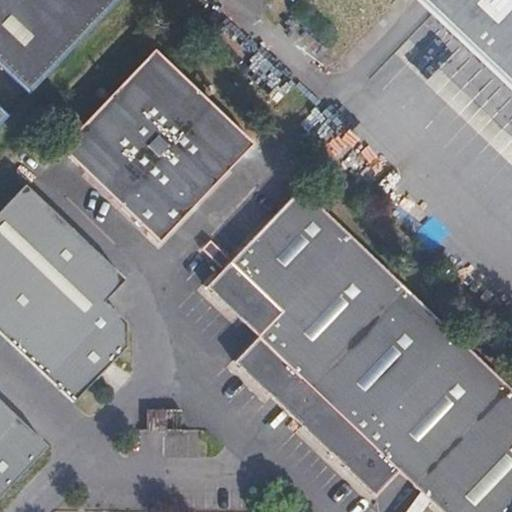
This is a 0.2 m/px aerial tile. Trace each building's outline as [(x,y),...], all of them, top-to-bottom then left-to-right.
[(119,0),(0,0),(0,65),(30,94),(119,0)] [(511,0),(420,0),(511,87),(511,0)] [(253,145),(154,51),(59,149),(147,233),(170,232),(253,145)] [(0,125),(9,116),(0,106),(0,125)] [(0,211),(0,334),(72,403),(124,348),(123,319),(101,300),(122,278),(24,186),(0,211)] [(511,511),(511,391),(300,190),(231,263),(222,272),(206,289),(257,338),(234,363),(374,498),(398,473),(439,511),(511,511)] [(222,272),(231,263),(209,242),(201,251),(222,272)] [(0,495),(46,446),(0,403),(0,495)] [(151,432),(166,432),(166,411),(151,411),(151,432)] [(166,432),(181,432),(181,412),(166,411),(166,432)]
